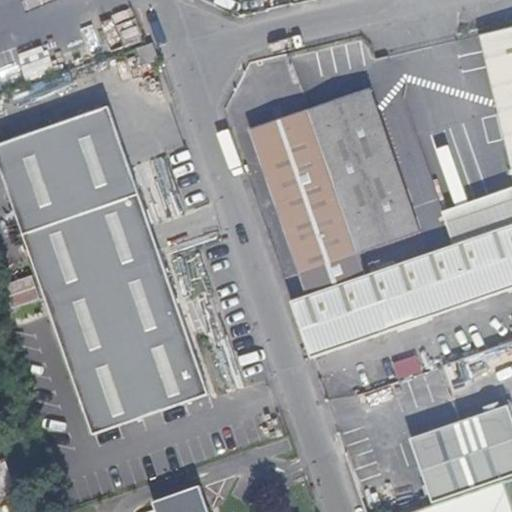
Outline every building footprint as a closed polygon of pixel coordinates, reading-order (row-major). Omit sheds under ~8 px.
[(511,27),(482,34),(511,158),(511,27)] [(160,57),(153,39),(137,46),(145,63),(160,57)] [(361,251),(420,231),(422,230),(372,87),(310,109),(361,251)] [(0,156),(95,434),(210,394),(111,107),(0,145),(0,156)] [(361,251),(310,109),(253,130),(310,295),(368,275),(361,251)] [(302,326),(315,364),(511,295),(511,225),(470,240),(428,255),(368,275),(310,295),(293,301),(302,326)] [(368,275),(428,255),(420,231),(361,251),(368,275)] [(511,409),(511,405),(413,438),(435,504),(511,477),(511,409)] [(0,464),(0,498),(17,494),(9,462),(0,464)] [(511,511),(511,477),(435,504),(412,511),(511,511)] [(211,511),(202,485),(155,501),(158,511),(211,511)]
